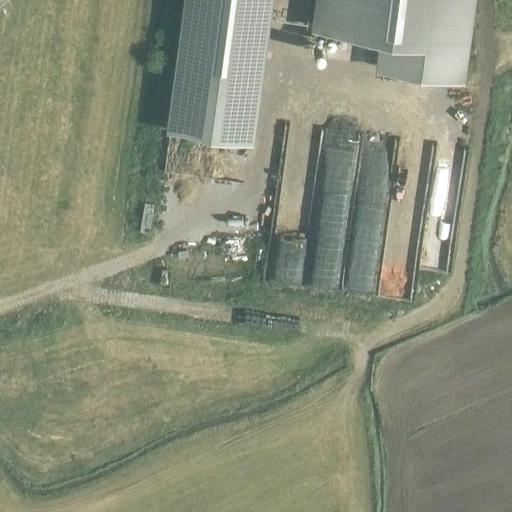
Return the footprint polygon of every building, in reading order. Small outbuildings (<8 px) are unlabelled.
[(187,0),(170,130),(249,141),(268,0),(187,0)] [(383,37),(379,68),(460,79),(470,0),(318,0),(315,28),(383,37)] [(268,288),(302,292),(318,153),(323,154),(317,210),(347,213),(355,139),(286,132),(268,288)] [(238,177),(240,152),(219,151),(218,161),(196,160),(195,174),(238,177)] [(426,226),(449,226),(449,213),(426,213),(426,226)] [(314,215),(311,289),(337,290),(341,217),(314,215)] [(391,221),(390,230),(414,234),(415,224),(391,221)] [(381,224),(350,222),(344,297),(375,299),(381,224)] [(447,272),(449,238),(423,237),(421,271),(447,272)] [(411,298),(414,246),(384,243),(381,296),(411,298)]
